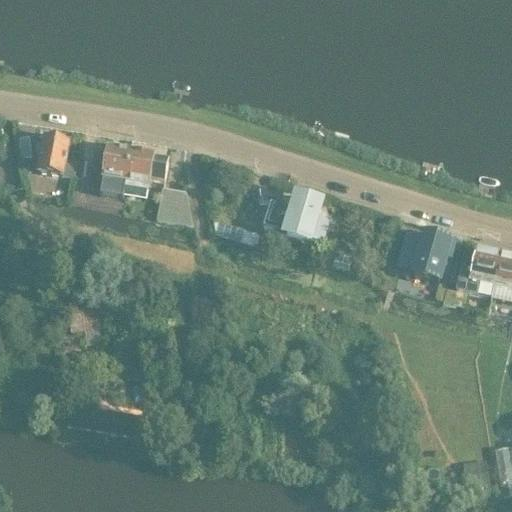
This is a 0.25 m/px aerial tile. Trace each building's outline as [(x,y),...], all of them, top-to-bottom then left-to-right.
[(29,140),(19,141),(22,161),(32,159),(29,140)] [(63,181),(66,163),(69,145),(66,145),(65,142),(59,141),(56,143),(45,141),(39,176),(63,181)] [(127,187),(132,154),(130,154),(128,151),(121,150),(119,152),(109,150),(103,183),(112,184),(127,187)] [(150,187),(154,162),(154,158),(144,156),(143,154),(136,153),(133,154),(132,154),(127,187),(149,190),(150,187)] [(169,165),(154,162),(150,187),(165,190),(169,165)] [(77,166),(66,163),(63,181),(74,182),(77,166)] [(88,203),(92,178),(79,177),(76,201),(88,203)] [(193,230),(186,196),(163,192),(158,224),(193,230)] [(298,202),(296,209),(295,213),(271,206),(264,231),(288,238),(287,240),(309,246),(309,245),(320,248),(328,223),(316,220),(320,208),(313,206),(314,204),(305,202),(305,203),(298,202)] [(257,251),(261,238),(213,224),(215,238),(257,251)] [(409,240),(400,274),(415,278),(414,281),(438,288),(439,287),(448,254),(450,246),(425,239),(424,244),(409,240)] [(362,269),(378,273),(383,255),(367,251),(362,269)] [(465,283),(462,296),(477,299),(480,287),(494,290),(500,258),(478,253),(477,257),(465,255),(459,281),(465,283)] [(511,260),(500,258),(494,290),(511,294),(511,260)] [(101,313),(69,315),(71,335),(85,334),(100,333),(103,333),(101,313)] [(142,359),(126,360),(126,373),(143,372),(142,359)] [(101,411),(103,401),(76,396),(70,430),(140,441),(144,418),(101,411)] [(511,451),(495,454),(503,501),(511,499),(511,451)]
